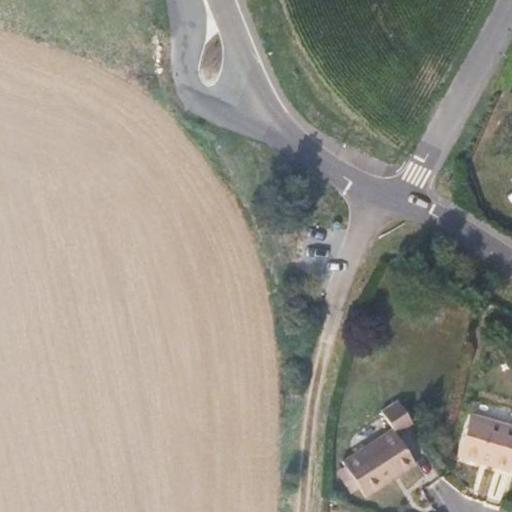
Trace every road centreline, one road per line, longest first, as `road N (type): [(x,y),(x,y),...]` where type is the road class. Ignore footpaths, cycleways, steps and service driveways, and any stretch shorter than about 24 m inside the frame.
road 1 (residential): [(404,203),(511,0)]
road 2 (tertiary): [(186,0),(193,85),(207,101),(272,125)]
road 3 (track): [(324,343),(304,511)]
road 4 (unclassified): [(376,195),(340,273),(324,343)]
road 5 (tertiary): [(272,125),(218,0)]
road 6 (tertiary): [(272,125),(376,195)]
road 7 (tertiary): [(404,203),(511,257)]
